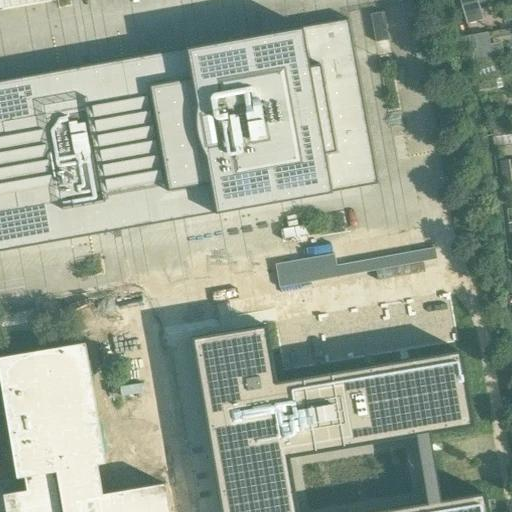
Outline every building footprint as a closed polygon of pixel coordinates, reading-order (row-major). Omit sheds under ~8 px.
[(457,0),(462,14),(477,10),(474,1),(478,0),(457,0)] [(477,10),(462,14),(465,22),(479,18),(477,10)] [(331,193),(378,185),(348,19),(301,28),(176,50),(92,66),(0,81),(0,252),(205,216),(331,193)] [(488,47),(473,51),(475,60),(490,55),(488,47)] [(490,55),(475,60),(478,68),(493,64),(490,55)] [(474,82),(477,92),(511,86),(511,73),(499,76),(499,77),(474,82)] [(511,86),(477,92),(481,106),(511,100),(511,86)] [(509,121),(494,123),(495,132),(510,130),(509,121)] [(511,160),(499,162),(500,171),(511,169),(511,160)] [(511,169),(500,171),(501,180),(511,178),(511,169)] [(435,247),(395,254),(397,266),(437,259),(435,247)] [(275,264),(279,288),(338,277),(334,253),(275,264)] [(460,350),(459,350),(275,381),(266,324),(211,333),(190,337),(214,475),(220,511),(487,511),(484,492),(453,497),(440,499),(428,433),(472,425),(460,350)] [(83,343),(0,357),(0,391),(15,478),(23,477),(25,491),(2,495),(4,511),(175,511),(170,483),(100,494),(95,464),(103,463),(83,343)]
